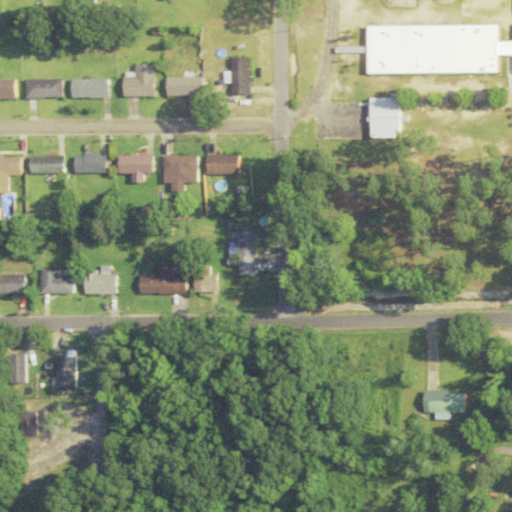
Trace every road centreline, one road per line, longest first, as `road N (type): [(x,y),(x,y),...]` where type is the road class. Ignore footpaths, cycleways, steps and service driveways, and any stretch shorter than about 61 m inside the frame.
road 1 (residential): [(0,324),(511,317)]
road 2 (residential): [(279,0),(277,323)]
road 3 (residential): [(0,126),(280,125)]
road 4 (residential): [(96,323),(96,511)]
